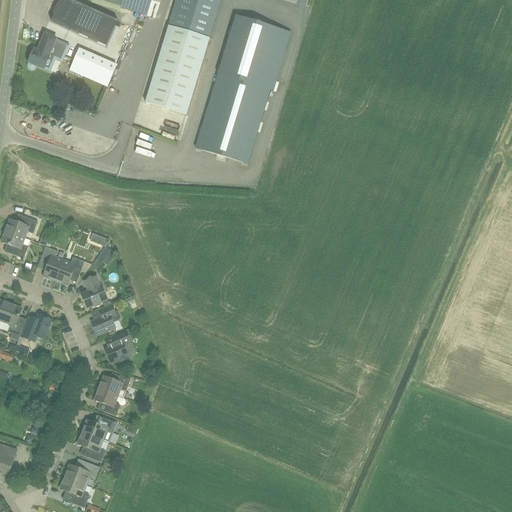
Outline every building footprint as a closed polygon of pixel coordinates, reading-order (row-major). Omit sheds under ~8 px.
[(69,0),(61,0),(51,22),(106,47),(117,21),(69,0)] [(147,15),(151,0),(123,0),(121,7),(147,15)] [(175,0),(175,2),(169,22),(211,35),(221,0),(175,0)] [(290,33),(236,16),(196,148),(248,164),(271,88),(273,88),(290,33)] [(151,22),(143,19),(139,28),(148,31),(151,22)] [(167,31),(144,103),(186,115),(207,46),(209,39),(211,35),(169,22),(167,31)] [(33,50),(27,63),(28,64),(27,66),(27,68),(29,70),(31,71),(33,70),(35,69),(36,67),(44,70),(44,68),(50,71),(55,60),(62,63),(69,46),(56,40),(56,39),(44,34),(37,51),(33,50)] [(88,79),(97,58),(79,50),(70,71),(88,79)] [(107,87),(116,66),(97,58),(88,79),(107,87)] [(112,113),(117,107),(112,102),(107,108),(112,113)] [(9,220),(5,231),(24,239),(27,232),(33,235),(38,222),(26,218),(23,225),(9,220)] [(22,245),(24,239),(5,231),(1,243),(15,248),(12,255),(23,260),(28,247),(22,245)] [(43,277),(55,282),(63,261),(55,258),(58,252),(45,247),(40,261),(48,264),(43,277)] [(106,256),(110,259),(113,259),(116,255),(110,251),(106,256)] [(63,261),(55,282),(67,286),(72,273),(79,276),(84,262),(73,258),(70,264),(63,261)] [(107,301),(101,285),(100,286),(96,276),(83,281),(87,291),(80,294),(87,309),(94,306),(96,307),(99,306),(100,304),(107,301)] [(0,322),(2,323),(9,305),(0,300),(0,322)] [(9,305),(2,323),(7,325),(9,328),(7,333),(11,334),(10,339),(18,342),(23,329),(15,326),(22,309),(9,305)] [(115,313),(112,305),(98,311),(101,318),(91,322),(97,336),(115,329),(112,322),(119,319),(120,318),(118,313),(116,313),(115,313)] [(44,340),(52,320),(38,315),(36,320),(29,317),(21,338),(34,343),(37,337),(44,340)] [(75,332),(69,335),(72,342),(78,338),(75,332)] [(118,365),(121,366),(127,364),(129,361),(127,358),(128,357),(122,342),(129,339),(126,332),(113,337),(116,344),(104,349),(111,365),(117,362),(118,365)] [(0,350),(0,356),(1,357),(1,359),(12,362),(17,364),(20,358),(15,356),(14,356),(3,352),(0,350)] [(104,377),(99,389),(118,396),(120,389),(126,391),(130,380),(118,376),(116,381),(104,377)] [(115,402),(118,396),(99,389),(94,401),(106,406),(104,412),(116,417),(120,406),(116,404),(115,402)] [(87,421),(82,433),(102,441),(105,435),(107,436),(112,435),(117,423),(103,417),(100,426),(87,421)] [(32,434),(31,436),(28,437),(26,442),(33,445),(38,431),(33,428),(31,433),(32,434)] [(102,441),(82,433),(77,445),(90,450),(87,458),(101,463),(105,452),(104,450),(100,448),(102,441)] [(0,444),(0,474),(8,477),(17,450),(0,444)] [(69,465),(65,477),(86,486),(89,478),(95,481),(100,468),(86,463),(83,471),(69,465)] [(86,486),(65,477),(60,490),(74,495),(71,503),(84,509),(89,496),(86,492),(84,491),(86,486)]
